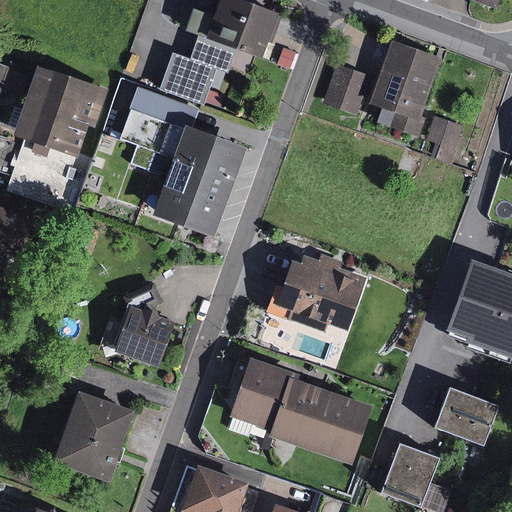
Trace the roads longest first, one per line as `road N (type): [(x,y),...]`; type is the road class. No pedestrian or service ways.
road 1 (residential): [(329,0),(148,511)]
road 2 (residential): [(511,103),(404,430)]
road 3 (residential): [(353,0),(511,58)]
